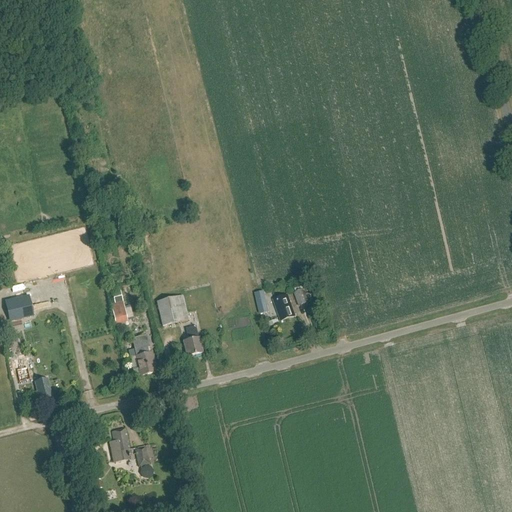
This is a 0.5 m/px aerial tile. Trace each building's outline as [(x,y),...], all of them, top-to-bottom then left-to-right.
[(299,307),(309,303),(305,290),(294,294),(299,307)] [(115,305),(112,306),(117,325),(129,322),(121,291),(112,294),(115,305)] [(263,292),(255,294),(260,315),(268,313),(263,292)] [(157,303),(162,327),(189,320),(183,296),(157,303)] [(281,322),(287,320),(285,315),(293,312),(287,296),(274,301),(281,322)] [(5,303),(9,319),(33,314),(30,298),(5,303)] [(198,338),(195,327),(186,329),(188,341),(184,342),(187,357),(202,354),(198,338)] [(139,367),(141,377),(156,373),(151,354),(149,354),(147,348),(149,348),(146,336),(132,339),(136,358),(130,359),(133,369),(139,367)] [(14,361),(19,383),(30,380),(25,358),(14,361)] [(39,401),(52,398),(47,380),(35,383),(39,401)] [(130,450),(125,430),(112,433),(114,442),(110,443),(114,463),(130,460),(129,457),(130,457),(130,454),(132,454),(131,450),(130,450)] [(84,448),(90,451),(98,437),(92,433),(84,448)] [(139,467),(151,465),(147,447),(136,449),(139,467)] [(142,470),(141,474),(144,477),(148,478),(151,476),(152,472),(150,468),(146,468),(142,470)]
